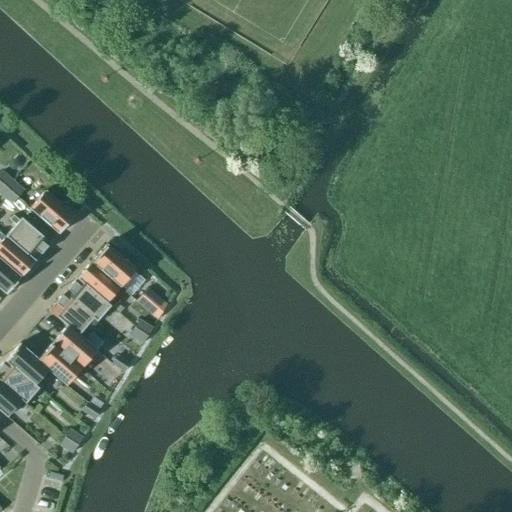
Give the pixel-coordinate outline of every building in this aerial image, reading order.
[(0,172),(0,183),(5,188),(11,181),(1,171),(0,172)] [(11,181),(5,188),(16,197),(22,190),(11,181)] [(0,195),(10,204),(16,197),(5,188),(0,193),(0,195)] [(44,190),(28,209),(57,234),(73,215),(44,190)] [(14,225),(3,237),(32,262),(49,243),(20,218),(18,220),(12,215),(8,220),(14,225)] [(32,262),(3,237),(0,233),(0,262),(18,278),(32,262)] [(105,244),(89,262),(118,287),(134,269),(105,244)] [(18,278),(0,262),(0,290),(4,294),(18,278)] [(118,287),(89,262),(76,277),(105,303),(118,287)] [(109,306),(105,303),(76,277),(62,293),(91,318),(95,322),(109,306)] [(135,302),(152,316),(163,302),(147,288),(135,302)] [(77,335),(77,334),(91,318),(62,293),(47,310),(65,326),(66,325),(77,335)] [(139,320),(134,328),(146,336),(151,328),(139,320)] [(65,326),(51,342),(80,368),(95,350),(77,334),(77,335),(66,325),(65,326)] [(146,336),(134,328),(129,336),(141,344),(146,336)] [(64,386),(80,368),(51,342),(36,359),(36,360),(47,369),(46,370),(64,386)] [(36,359),(18,343),(4,360),(33,385),(46,370),(47,369),(36,360),(36,359)] [(116,356),(110,364),(123,372),(128,364),(116,356)] [(0,364),(0,383),(24,403),(37,388),(33,385),(4,360),(0,364)] [(0,383),(0,412),(5,417),(15,406),(21,411),(26,405),(24,403),(0,383)] [(86,403),(81,411),(93,418),(98,410),(86,403)] [(68,430),(63,437),(76,445),(81,437),(68,430)] [(76,445),(63,437),(58,445),(71,453),(76,445)]
